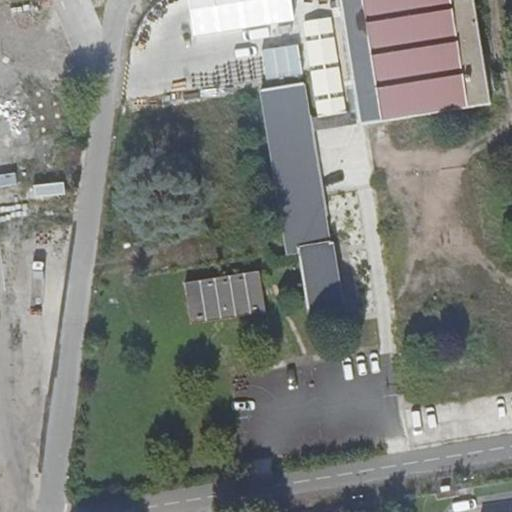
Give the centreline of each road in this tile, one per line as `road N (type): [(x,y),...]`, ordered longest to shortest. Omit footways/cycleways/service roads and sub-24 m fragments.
road 1 (unclassified): [(48,511),(111,44),(126,0)]
road 2 (unclassified): [(511,446),(119,511)]
road 3 (unknown): [(0,171),(22,148),(22,0)]
